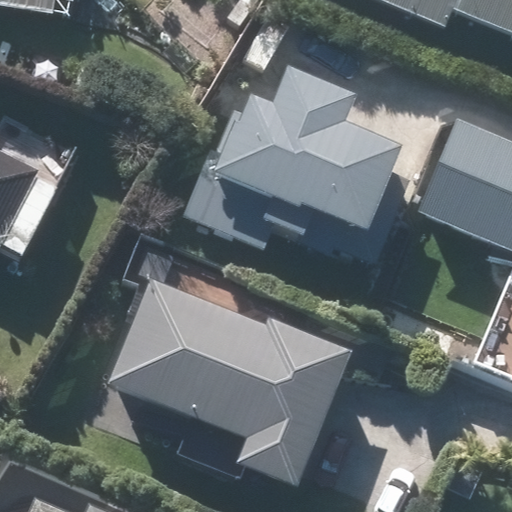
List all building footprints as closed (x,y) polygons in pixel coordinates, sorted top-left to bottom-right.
[(0,0),(0,23),(58,30),(61,0),(0,0)] [(227,0),(157,0),(148,9),(213,77),(259,33),(227,0)] [(511,0),(333,0),(429,43),(439,21),(511,53),(511,0)] [(252,124),(234,116),(211,171),(193,164),(165,230),(252,267),(260,248),(286,260),(291,250),(317,261),(364,281),(403,188),(382,179),(385,171),(326,146),(340,111),(270,82),(252,124)] [(0,117),(0,272),(10,278),(74,154),(1,116),(0,117)] [(511,156),(452,131),(408,234),(511,279),(467,384),(511,403),(511,156)] [(137,297),(98,408),(231,454),(219,488),(282,510),(332,365),(137,297)]
